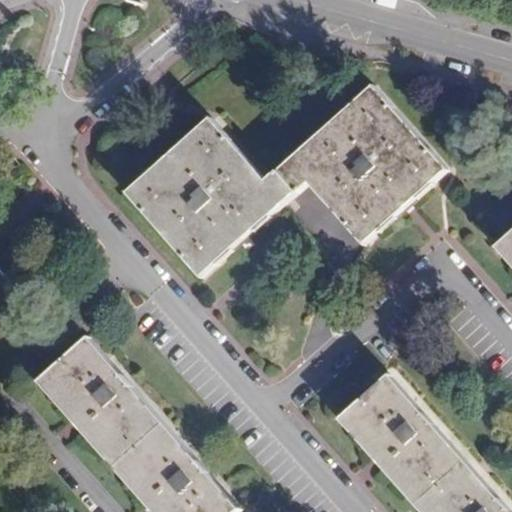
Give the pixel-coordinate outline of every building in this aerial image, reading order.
[(310,184),(359,237),(365,245),(449,170),(375,87),(268,182),(213,120),(129,194),(204,278),(285,206),(310,184)] [(511,235),(498,247),(511,262),(511,235)] [(0,317),(25,298),(0,269),(0,317)] [(91,338),(40,382),(154,511),(242,511),(243,511),(91,338)] [(511,511),(391,376),(341,419),(423,511),(511,511)]
